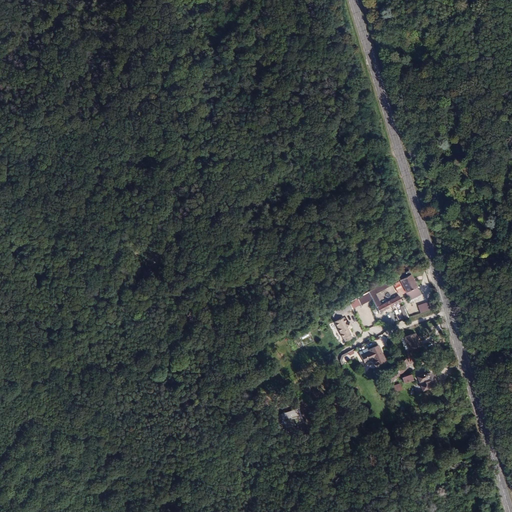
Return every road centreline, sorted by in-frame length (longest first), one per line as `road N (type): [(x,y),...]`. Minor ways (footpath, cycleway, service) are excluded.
road 1 (secondary): [(352,0),(511,511)]
road 2 (track): [(403,162),(123,315),(0,395)]
road 3 (track): [(122,0),(0,44)]
